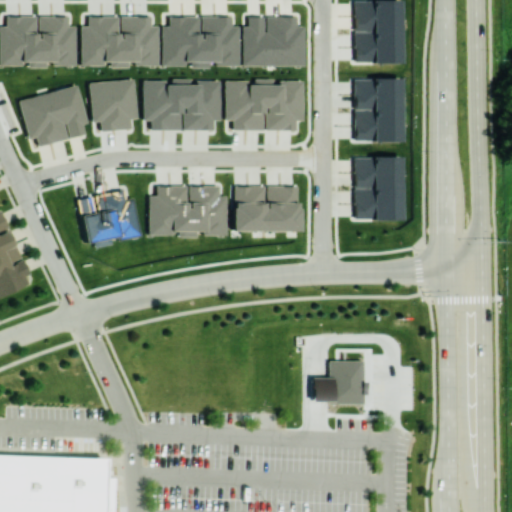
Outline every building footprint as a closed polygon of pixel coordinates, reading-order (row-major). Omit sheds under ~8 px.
[(398,61),(397,0),(352,0),(353,31),(352,31),(352,62),(398,61)] [(66,15),(3,15),(3,25),(0,24),(0,64),(22,64),(22,67),(47,67),(47,64),(74,64),(74,25),(66,25),(66,15)] [(78,25),(78,64),(105,64),(105,67),(126,67),(126,63),(155,64),(155,25),(148,25),(148,15),(85,15),(85,25),(78,25)] [(236,65),(236,25),(229,25),(229,15),(166,15),(166,25),(158,25),(158,64),(188,64),(188,67),(210,67),(210,65),(236,65)] [(239,64),(301,65),(301,25),(293,25),(293,16),(245,15),(245,25),(240,25),(239,64)] [(398,77),(352,76),(351,140),(397,141),(398,77)] [(218,80),(188,80),(188,78),(166,77),(166,79),(140,79),(140,119),(148,119),(148,129),(210,129),(210,119),(218,119),(218,80)] [(89,121),(97,120),(98,129),(128,128),(128,117),(134,117),(132,78),(87,81),(89,121)] [(223,80),(223,119),(229,119),(229,128),(292,129),(292,119),(300,119),(300,80),(270,80),(270,78),(249,78),(249,80),(223,80)] [(16,98),(25,138),(33,136),(35,144),(82,133),(80,123),(84,122),(76,84),(16,98)] [(398,155),(352,155),(351,219),(397,219),(398,155)] [(217,184),(154,184),(154,194),(146,194),(146,234),(173,234),(173,236),(194,236),(194,233),(224,233),(224,194),(217,194),(217,184)] [(296,185),(230,184),(230,229),(296,230),(296,185)] [(82,242),(92,240),(93,246),(110,243),(109,239),(138,235),(132,196),(124,197),(122,189),(75,197),(82,242)] [(0,293),(28,284),(9,228),(6,229),(0,211),(0,293)] [(304,334),(388,333),(388,414),(304,414),(304,334)] [(20,447),(63,448),(63,421),(20,420),(20,447)] [(0,511),(0,455),(101,459),(101,478),(111,478),(109,511),(0,511)]
